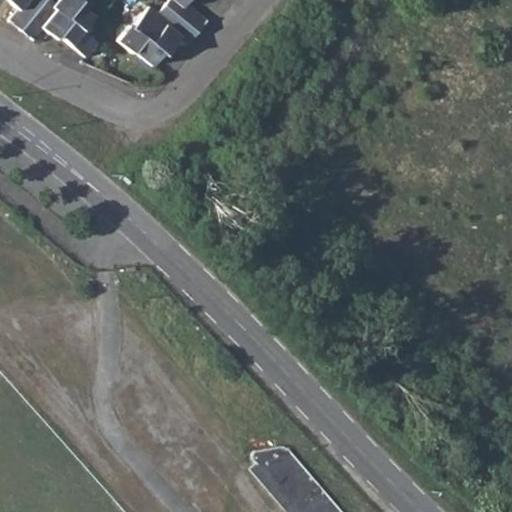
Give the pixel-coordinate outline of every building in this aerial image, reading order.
[(4,21),(16,31),(40,0),(7,0),(5,3),(12,9),(4,21)] [(53,0),(51,3),(47,0),(40,0),(16,31),(27,40),(36,29),(44,34),(47,31),(50,33),(76,6),(74,4),(77,1),(75,0),(53,0)] [(164,0),(160,5),(193,32),(203,20),(182,3),(184,0),(164,0)] [(184,43),(193,32),(160,5),(154,13),(148,9),(140,25),(122,50),(128,54),(130,52),(147,66),(162,47),(166,50),(177,37),(184,43)] [(50,33),(66,47),(79,29),(89,17),(76,6),(50,33)] [(112,41),(122,50),(140,25),(148,9),(145,6),(127,27),(125,25),(112,41)] [(94,41),(79,29),(66,47),(80,58),(94,41)] [(295,511),(337,511),(283,449),(278,446),(254,450),(249,454),(249,458),(295,511)]
